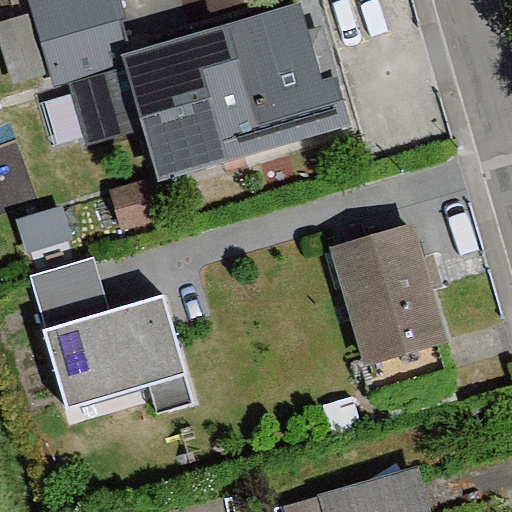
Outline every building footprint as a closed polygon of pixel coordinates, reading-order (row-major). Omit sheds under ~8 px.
[(134,52),(118,0),(44,0),(35,3),(59,86),(129,66),(125,55),(134,52)] [(297,5),(134,52),(125,55),(129,66),(161,178),(348,124),(334,76),(318,81),(297,5)] [(33,6),(0,12),(0,14),(12,76),(45,69),(33,6)] [(367,236),(333,245),(377,392),(451,370),(408,224),(367,236)] [(30,268),(43,318),(112,300),(99,250),(30,268)] [(162,295),(45,330),(67,403),(183,368),(172,331),(162,295)] [(427,511),(414,467),(285,504),(287,511),(427,511)]
